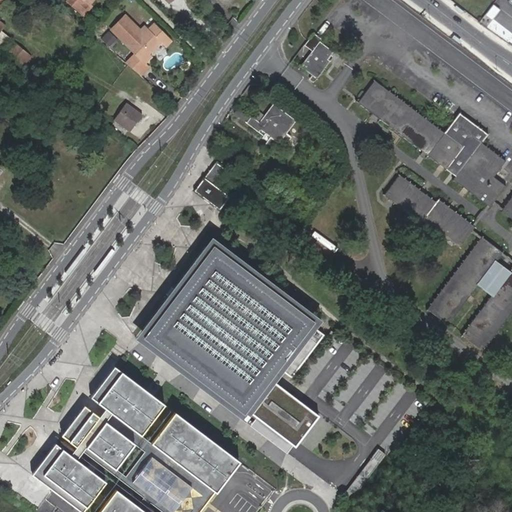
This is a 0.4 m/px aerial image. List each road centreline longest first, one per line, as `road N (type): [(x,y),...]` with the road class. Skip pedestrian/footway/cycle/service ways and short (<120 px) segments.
road 1 (tertiary): [(0,400),(112,266),(214,111),(300,0)]
road 2 (tertiary): [(272,0),(0,350)]
road 3 (unknown): [(324,100),(360,45),(377,41),(511,143)]
